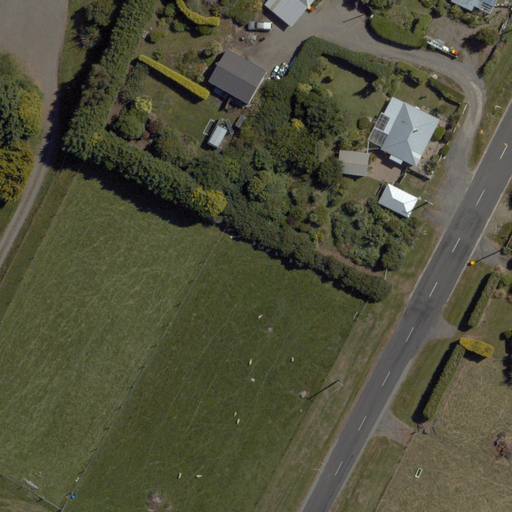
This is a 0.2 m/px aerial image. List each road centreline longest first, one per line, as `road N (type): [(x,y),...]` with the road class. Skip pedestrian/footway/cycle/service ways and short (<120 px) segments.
road 1 (residential): [(312,511),(511,122)]
road 2 (unknown): [(500,145),(471,126),(449,81),(334,31)]
